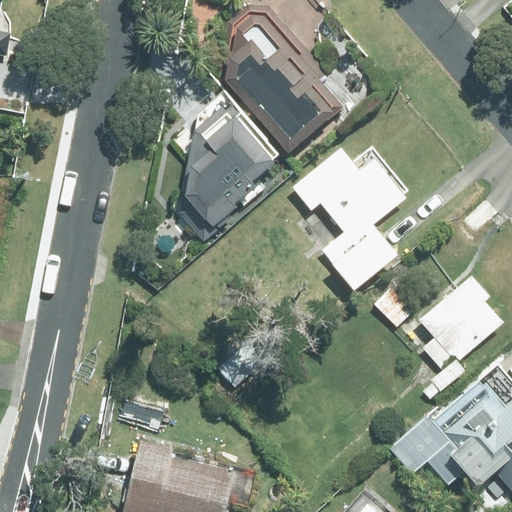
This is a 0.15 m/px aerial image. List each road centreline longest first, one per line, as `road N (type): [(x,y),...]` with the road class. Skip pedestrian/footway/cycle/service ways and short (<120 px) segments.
road 1 (residential): [(22,511),(122,0)]
road 2 (residential): [(511,110),(413,0)]
